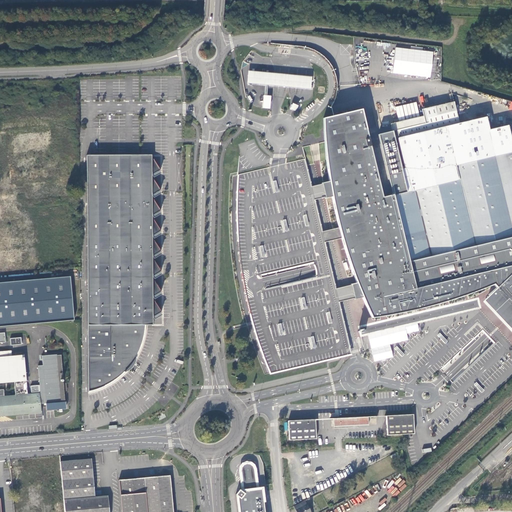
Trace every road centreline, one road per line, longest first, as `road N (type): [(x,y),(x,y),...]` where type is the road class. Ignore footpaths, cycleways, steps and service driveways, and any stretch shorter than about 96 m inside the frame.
road 1 (secondary): [(205,123),(198,329),(209,381),(198,407)]
road 2 (secondary): [(226,402),(208,326),(212,176),(222,126)]
road 3 (secondary): [(0,454),(190,443)]
road 4 (secondary): [(186,425),(0,445)]
road 5 (unclassified): [(165,59),(0,72)]
road 6 (unclassified): [(349,369),(230,403)]
